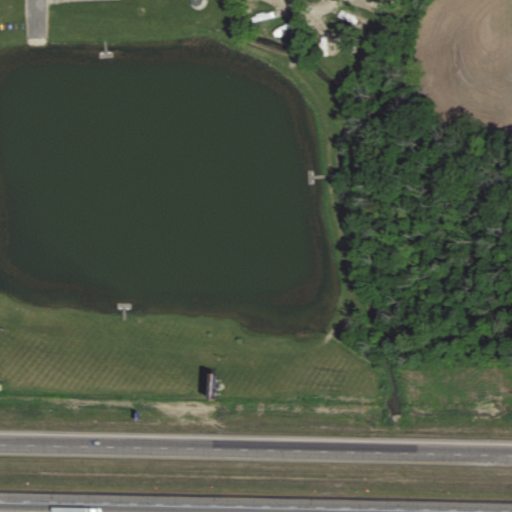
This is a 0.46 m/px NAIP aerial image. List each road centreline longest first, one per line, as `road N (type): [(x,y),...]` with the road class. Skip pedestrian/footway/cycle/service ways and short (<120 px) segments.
road 1 (motorway): [(0,500),(511,511)]
road 2 (motorway): [(511,454),(0,443)]
